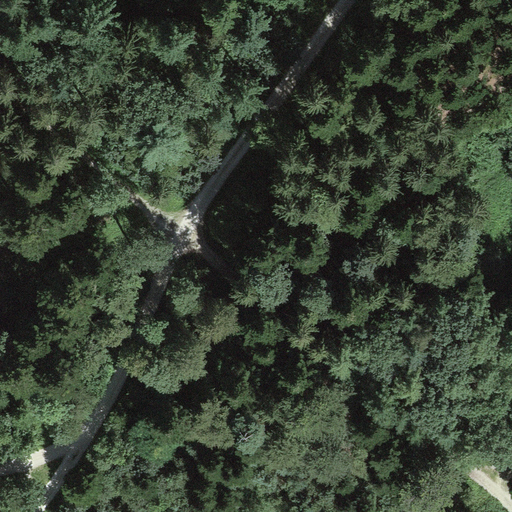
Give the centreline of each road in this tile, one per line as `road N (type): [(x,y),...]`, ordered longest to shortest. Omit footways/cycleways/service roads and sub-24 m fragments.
road 1 (track): [(510,511),(180,239)]
road 2 (track): [(34,511),(87,439),(125,338),(180,239)]
road 3 (track): [(180,239),(355,0)]
road 4 (track): [(180,239),(0,86)]
